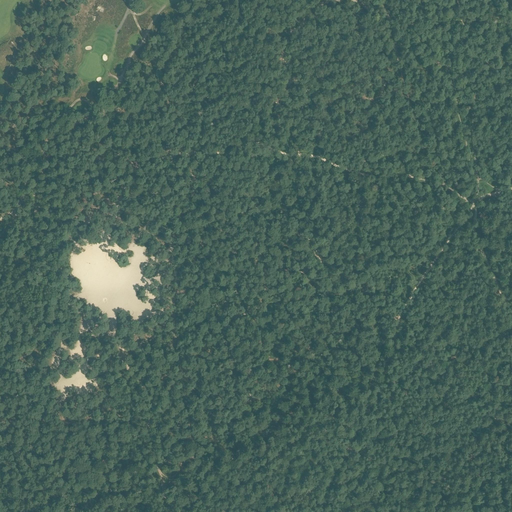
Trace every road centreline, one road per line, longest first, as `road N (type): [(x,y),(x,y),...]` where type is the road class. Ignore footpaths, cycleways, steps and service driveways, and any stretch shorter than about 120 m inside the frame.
road 1 (unknown): [(0,226),(14,214),(56,127),(91,116),(147,78),(221,0)]
road 2 (track): [(473,198),(395,325),(384,384)]
road 3 (track): [(473,198),(428,0)]
road 4 (track): [(447,182),(405,87),(385,0)]
road 5 (unknown): [(471,178),(473,78),(454,0)]
road 6 (track): [(384,384),(316,511)]
road 7 (track): [(511,316),(468,218),(473,198)]
